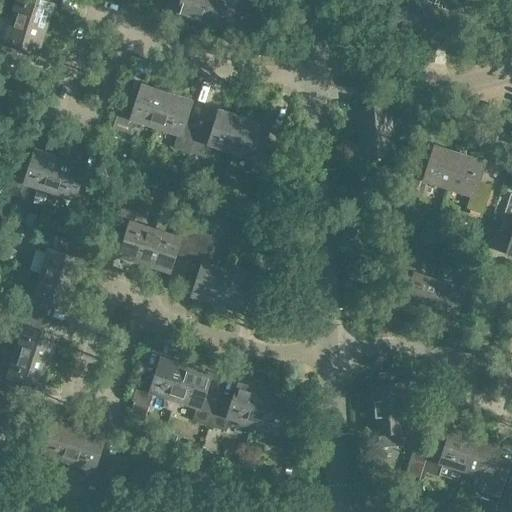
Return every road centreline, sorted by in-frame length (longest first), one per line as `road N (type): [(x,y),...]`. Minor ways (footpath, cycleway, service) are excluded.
road 1 (residential): [(310,75),(329,351)]
road 2 (residential): [(128,37),(99,119),(63,109),(93,12),(130,23)]
road 3 (residential): [(329,351),(258,351),(112,301)]
road 4 (residential): [(310,75),(373,69),(465,85),(511,75)]
road 5 (residential): [(310,75),(246,73),(128,37)]
road 6 (residential): [(329,351),(337,511)]
road 7 (residential): [(329,351),(396,343),(472,363)]
